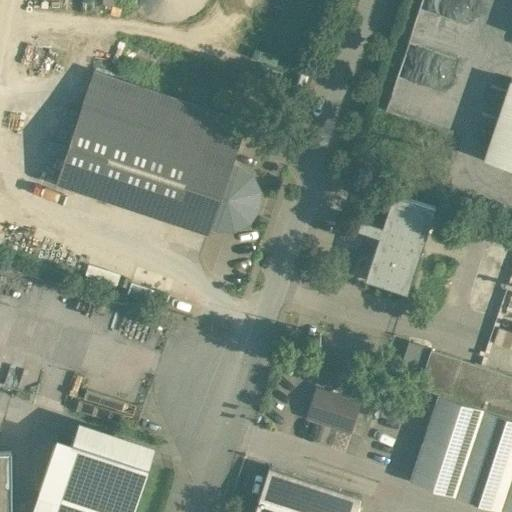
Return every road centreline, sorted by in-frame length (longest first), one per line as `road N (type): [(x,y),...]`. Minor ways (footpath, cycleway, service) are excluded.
road 1 (unclassified): [(202,511),(373,0)]
road 2 (unknown): [(230,426),(473,511)]
